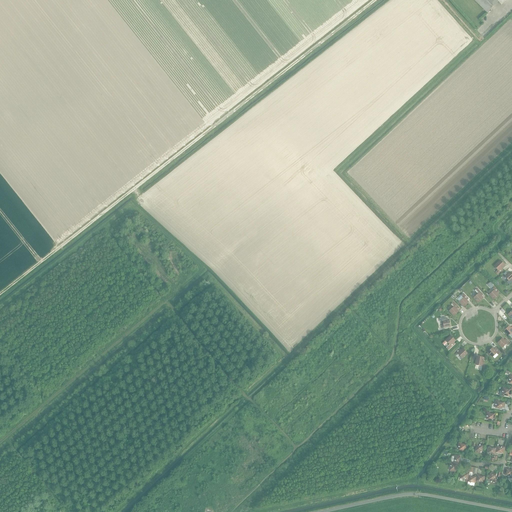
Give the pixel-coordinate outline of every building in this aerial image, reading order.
[(498,2),(496,0),(473,0),(487,13),(498,2)] [(503,270),(501,268),(504,265),(500,260),(494,266),(498,270),(495,273),(497,275),(503,270)] [(492,289),(494,291),(489,295),(494,299),(498,295),(497,293),(499,291),(494,287),(492,289)] [(474,298),(478,302),(483,298),(481,296),(483,295),(477,288),(475,290),(478,294),(474,298)] [(459,302),(463,306),(468,302),(466,300),(468,299),(463,293),(461,295),(463,298),(459,302)] [(453,307),(449,311),(454,316),(458,311),(457,310),(459,308),(453,302),(451,305),(453,307)] [(440,322),(441,322),(442,328),(444,327),(450,326),(449,320),(447,320),(446,318),(440,319),(440,322)] [(446,340),(450,344),(446,348),(448,350),(455,344),(453,342),(455,340),(450,336),(446,340)] [(498,343),(502,348),(506,344),(508,346),(510,343),(506,339),(504,340),(502,339),(498,343)] [(454,353),(457,355),(459,354),(462,358),(467,353),(463,349),(461,350),(459,348),(454,353)] [(488,352),(492,357),(496,353),(498,355),(500,352),(496,348),(494,350),(492,348),(488,352)] [(475,365),(481,366),(480,370),(483,371),(485,362),(482,362),(483,358),(477,357),(475,365)] [(505,389),(506,388),(503,388),(502,391),(500,391),(500,395),(504,396),(504,395),(507,396),(507,394),(510,395),(511,390),(505,389)] [(504,403),(498,402),(499,401),(496,400),(495,404),(495,405),(497,405),(496,408),(500,409),(501,407),(503,408),(504,403)] [(487,419),(491,420),(492,419),(494,419),(495,415),(489,414),(490,413),(487,412),(487,416),(486,415),(486,417),(487,417),(487,419)] [(457,447),(459,447),(458,450),(462,451),(463,449),(466,450),(467,445),(461,444),(461,443),(458,443),(458,446),(457,446),(457,447)] [(492,454),(492,455),(495,455),(495,452),(503,454),(504,447),(501,447),(501,448),(496,447),(496,449),(493,449),(493,448),(492,448),(492,449),(488,448),(487,453),(492,454)] [(469,471),(467,483),(470,483),(470,482),(475,483),(476,477),(469,476),(469,472),(473,472),(473,467),(470,467),(469,471)] [(467,482),(467,483),(469,471),(467,470),(466,473),(466,474),(460,473),(459,478),(464,479),(465,480),(465,479),(467,480),(467,482)]
